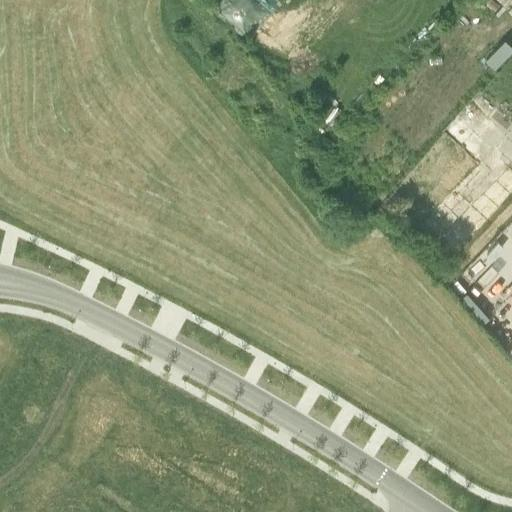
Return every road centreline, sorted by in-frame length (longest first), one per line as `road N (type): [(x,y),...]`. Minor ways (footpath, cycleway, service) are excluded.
road 1 (residential): [(0,277),(161,346),(415,500)]
road 2 (track): [(0,484),(59,412),(105,318)]
